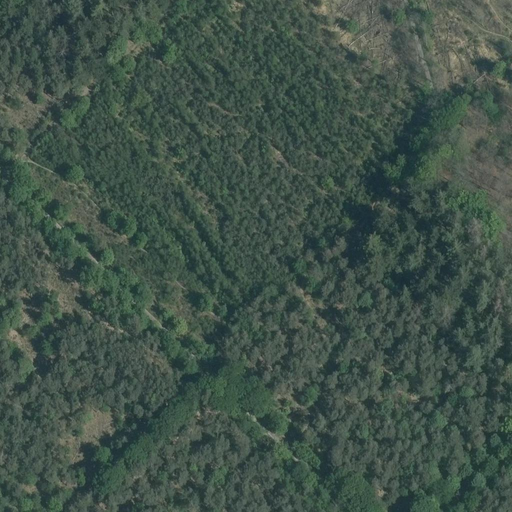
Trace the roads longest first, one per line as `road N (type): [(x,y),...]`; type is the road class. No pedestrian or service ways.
road 1 (track): [(5,173),(349,511)]
road 2 (track): [(186,0),(19,160)]
